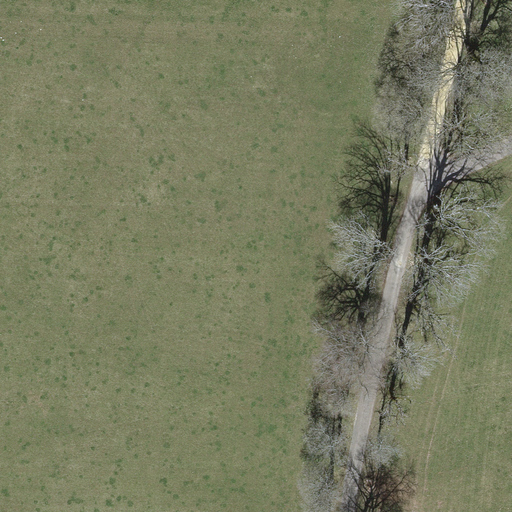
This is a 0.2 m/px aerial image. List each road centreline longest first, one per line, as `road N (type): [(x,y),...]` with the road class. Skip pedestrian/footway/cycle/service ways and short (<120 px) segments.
road 1 (unclassified): [(511,146),(398,208),(367,252),(346,379),(337,511)]
road 2 (unknown): [(398,208),(433,0)]
